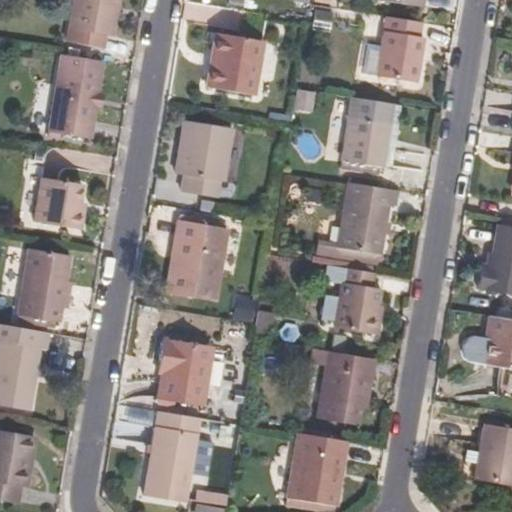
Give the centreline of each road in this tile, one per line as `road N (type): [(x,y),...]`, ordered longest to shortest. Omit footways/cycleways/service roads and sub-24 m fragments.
road 1 (residential): [(376,511),(470,0)]
road 2 (residential): [(159,0),(74,502),(79,511)]
